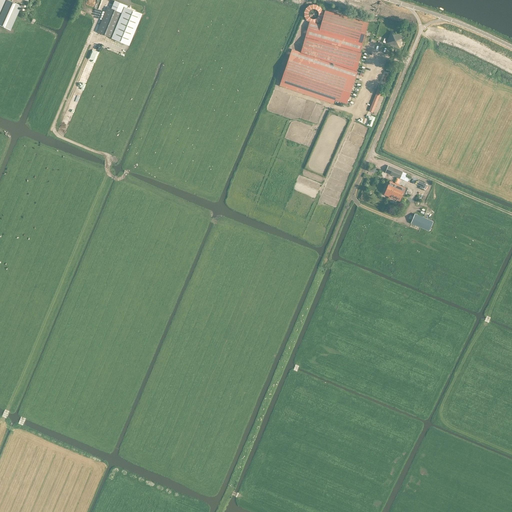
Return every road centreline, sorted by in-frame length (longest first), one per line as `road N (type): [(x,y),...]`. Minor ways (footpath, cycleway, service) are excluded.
road 1 (track): [(220,511),(363,168)]
road 2 (unclassified): [(363,168),(420,30)]
